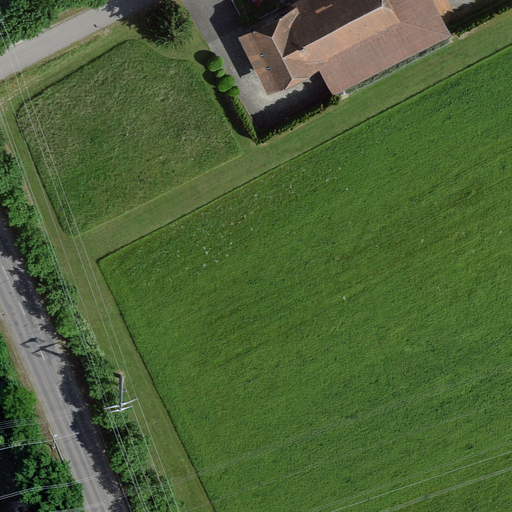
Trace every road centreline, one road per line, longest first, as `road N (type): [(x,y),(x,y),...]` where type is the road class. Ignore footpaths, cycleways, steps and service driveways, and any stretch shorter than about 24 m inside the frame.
road 1 (tertiary): [(106,511),(0,261)]
road 2 (residential): [(0,70),(145,0)]
